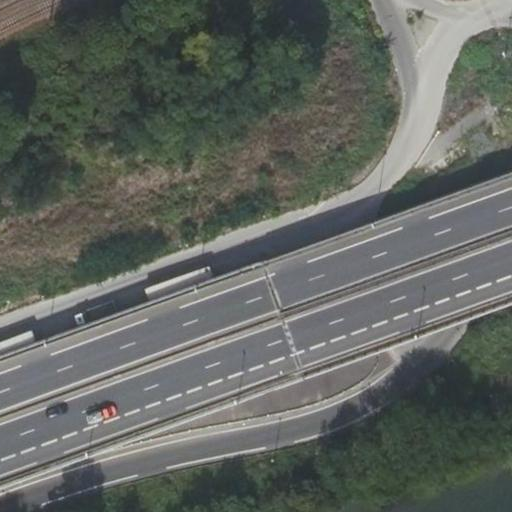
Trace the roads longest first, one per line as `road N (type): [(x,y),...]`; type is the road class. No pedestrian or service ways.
road 1 (primary): [(511,202),(0,391)]
road 2 (primary): [(0,447),(511,259)]
road 3 (primary): [(0,503),(115,464),(315,423),(359,406),(433,346)]
road 4 (primary): [(361,208),(0,333)]
road 5 (unclassified): [(361,208),(346,247),(351,289),(379,327),(433,346)]
road 6 (unclassified): [(433,346),(479,287),(511,185)]
road 7 (residential): [(391,0),(421,117)]
